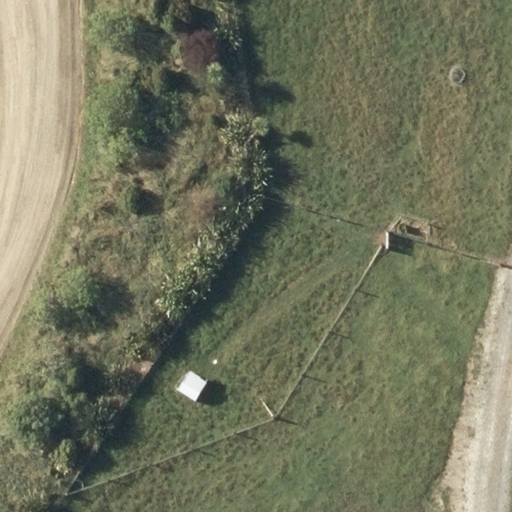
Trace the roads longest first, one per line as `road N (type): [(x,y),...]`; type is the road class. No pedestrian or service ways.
road 1 (unknown): [(493,0),(446,394),(442,511)]
road 2 (residential): [(27,0),(26,95),(0,237)]
